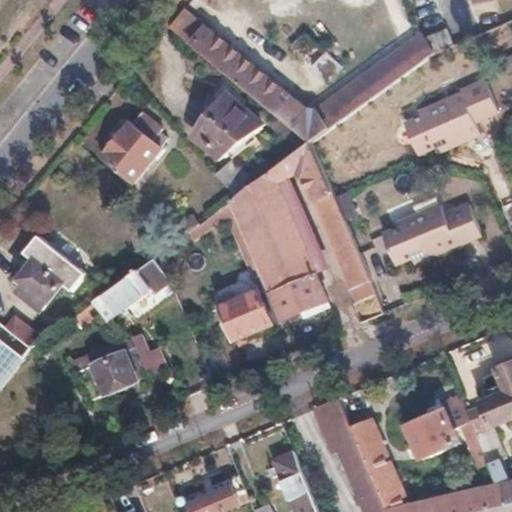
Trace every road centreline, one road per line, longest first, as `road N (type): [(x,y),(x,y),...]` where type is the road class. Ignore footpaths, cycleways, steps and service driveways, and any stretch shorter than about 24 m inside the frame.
road 1 (residential): [(0,510),(511,291)]
road 2 (residential): [(0,162),(130,0)]
